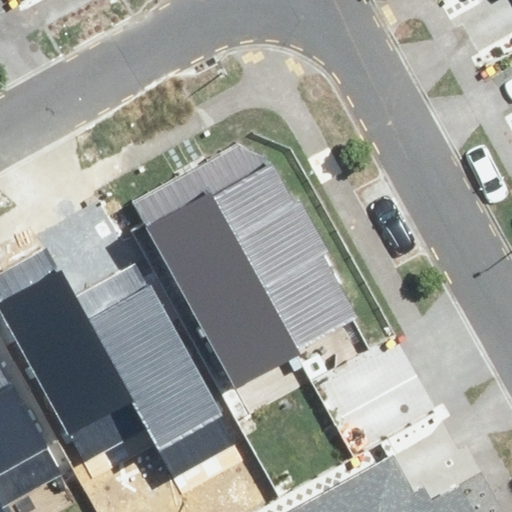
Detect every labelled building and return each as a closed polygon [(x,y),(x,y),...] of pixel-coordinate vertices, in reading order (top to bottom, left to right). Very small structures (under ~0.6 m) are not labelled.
[(265,153),(141,221),(230,381),(354,313),(265,153)] [(0,285),(0,330),(71,453),(144,412),(78,297),(54,255),(0,285)] [(144,259),(78,297),(144,412),(175,464),(241,426),(144,259)] [(0,493),(2,498),(68,460),(0,342),(0,493)] [(356,460),(263,511),(449,511),(425,467),(375,495),(356,460)] [(0,493),(0,511),(10,511),(2,498),(0,493)]
